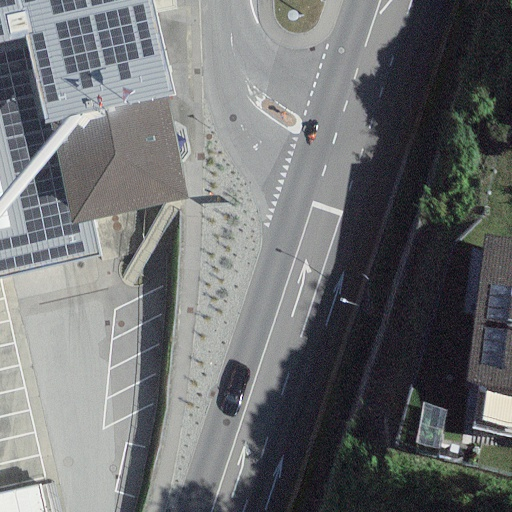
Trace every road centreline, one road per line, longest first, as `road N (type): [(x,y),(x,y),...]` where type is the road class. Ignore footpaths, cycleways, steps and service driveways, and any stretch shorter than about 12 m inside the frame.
road 1 (primary): [(239,511),(349,157)]
road 2 (tertiary): [(349,157),(232,81),(220,58),(217,0)]
road 3 (primary): [(349,157),(399,0)]
